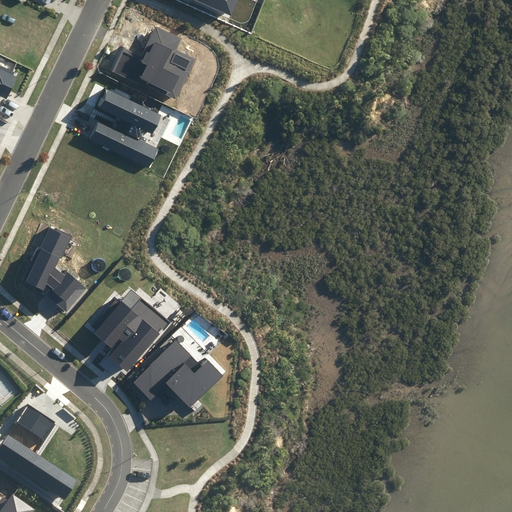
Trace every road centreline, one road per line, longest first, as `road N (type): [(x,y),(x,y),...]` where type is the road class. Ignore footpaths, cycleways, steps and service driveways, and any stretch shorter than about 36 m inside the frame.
road 1 (residential): [(102,511),(120,467),(110,416),(0,314)]
road 2 (residential): [(0,201),(101,0)]
